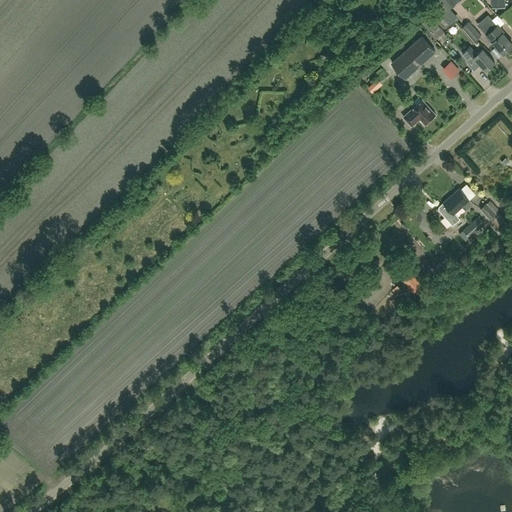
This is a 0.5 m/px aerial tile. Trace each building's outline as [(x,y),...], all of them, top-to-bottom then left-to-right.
[(505,8),(504,0),(491,0),(492,8),(505,8)] [(450,24),(433,6),(427,12),(444,30),(450,24)] [(501,26),(506,22),(500,14),(495,18),(501,26)] [(429,16),(422,22),(430,30),(437,25),(429,16)] [(498,26),(497,26),(491,19),(483,26),(490,33),(486,36),(492,43),(493,42),(504,54),(507,51),(509,51),(511,49),(511,44),(502,33),(504,32),(498,26)] [(470,22),(463,27),(476,41),(482,35),(470,22)] [(438,24),(429,32),(436,39),(444,31),(438,24)] [(460,34),(456,37),(461,44),(465,40),(460,34)] [(405,78),(435,52),(421,37),(392,64),(405,78)] [(486,70),(495,62),(483,49),(476,54),(469,47),(462,53),(471,64),(476,59),(486,70)] [(436,115),(422,100),(403,117),(412,126),(420,119),(425,125),(436,115)] [(473,204),(473,203),(459,188),(444,202),(443,202),(439,206),(439,210),(453,226),(460,219),(455,213),(462,206),(466,210),(473,204)] [(490,219),(497,213),(487,202),(480,208),(490,219)] [(469,238),(485,224),(478,217),(462,230),(469,238)] [(403,275),(411,287),(420,282),(412,269),(403,275)]
